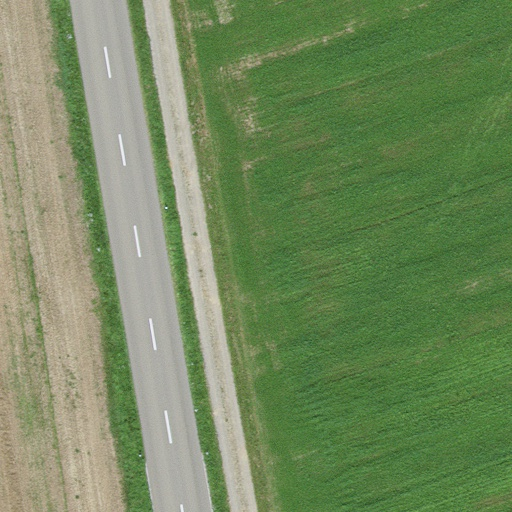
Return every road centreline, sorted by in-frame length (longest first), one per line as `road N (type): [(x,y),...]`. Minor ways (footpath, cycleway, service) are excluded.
road 1 (tertiary): [(185,511),(98,0)]
road 2 (track): [(248,511),(163,0)]
